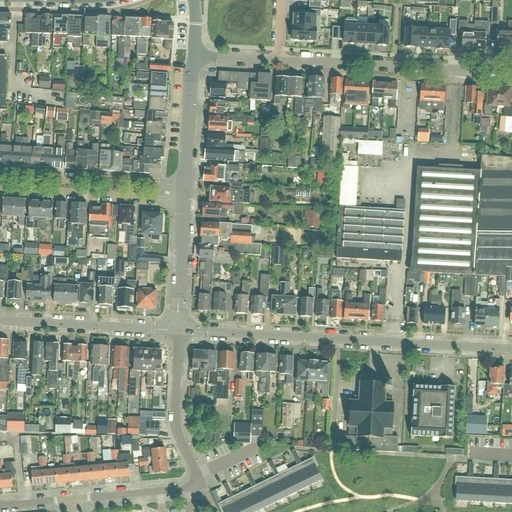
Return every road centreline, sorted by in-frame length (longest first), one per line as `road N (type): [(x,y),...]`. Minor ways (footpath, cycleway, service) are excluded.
road 1 (residential): [(511,350),(178,330)]
road 2 (residential): [(70,499),(199,482),(174,421),(178,330)]
road 3 (residential): [(511,74),(282,61)]
road 4 (residential): [(184,185),(0,178)]
road 5 (residential): [(0,188),(183,201)]
road 6 (residential): [(178,330),(0,320)]
road 7 (residential): [(184,185),(192,56)]
road 8 (residential): [(178,330),(183,201)]
